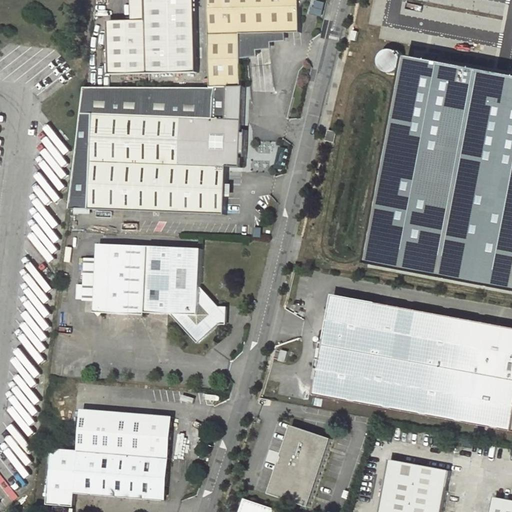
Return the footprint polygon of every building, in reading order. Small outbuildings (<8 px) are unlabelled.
[(135,17),(132,19),(132,22),(110,22),(111,76),(198,75),(196,0),(134,0),(132,4),(132,7),(135,9),(135,17)] [(210,0),(212,89),(229,89),(241,88),(242,88),(241,54),(256,54),(256,47),(271,47),(271,40),(286,40),(286,35),(301,35),(300,11),(310,0),(210,0)] [(456,227),(511,237),(511,59),(446,47),(445,52),(445,55),(436,53),(433,52),(438,26),(386,18),(379,56),(415,63),(413,76),(438,81),(428,137),(388,130),(385,147),(406,152),(407,148),(410,148),(411,150),(413,153),(424,169),(417,174),(422,181),(415,186),(419,193),(413,198),(412,199),(418,207),(410,211),(416,219),(408,260),(448,267),(456,227)] [(349,51),(355,52),(359,38),(352,36),(349,51)] [(71,208),(227,216),(229,168),(243,169),(245,122),(242,122),(229,121),(229,89),(212,89),(86,87),(71,208)] [(229,121),(242,122),(241,88),(229,89),(229,121)] [(245,122),(243,169),(247,165),(247,155),(251,152),(252,140),(248,136),(249,127),(245,122)] [(330,131),(327,141),(336,143),(338,133),(330,131)] [(147,314),(172,315),(198,344),(219,325),(221,307),(202,287),(204,250),(103,244),(100,314),(147,317),(147,314)] [(337,305),(343,301),(344,298),(335,296),(334,305),(337,305)] [(511,329),(484,324),(482,321),(479,323),(448,317),(446,314),(443,316),(412,311),(410,308),(408,310),(344,298),(343,301),(337,305),(334,305),(324,355),(321,357),(323,361),(317,396),(511,432),(511,329)] [(221,307),(219,325),(227,326),(228,308),(221,307)] [(283,351),(280,361),(286,363),(289,353),(283,351)] [(77,494),(165,502),(172,418),(83,411),(79,453),(55,451),(51,505),(76,507),(77,494)] [(167,502),(175,418),(172,418),(165,502),(167,502)] [(285,459),(283,464),(282,464),(271,495),(311,509),(334,441),(294,428),(283,458),(285,459)] [(393,461),(383,511),(444,511),(452,472),(393,461)] [(282,511),(248,500),(243,511),(282,511)] [(511,511),(511,503),(499,501),(496,511),(511,511)]
